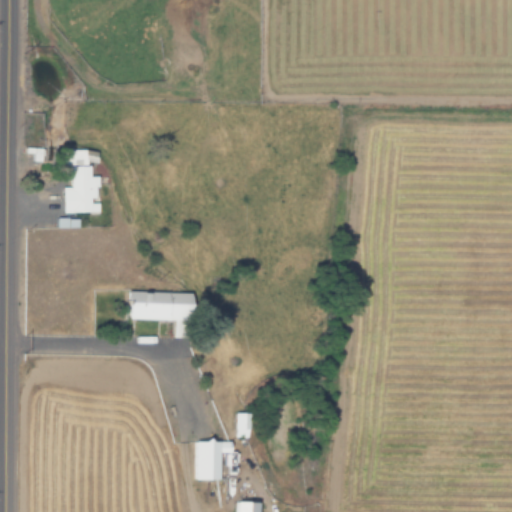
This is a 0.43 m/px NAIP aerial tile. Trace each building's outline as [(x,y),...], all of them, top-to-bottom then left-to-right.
[(65,186),(57,186),(57,213),(94,212),(93,175),(84,175),(84,165),(64,165),(65,186)] [(118,319),(182,320),(183,291),(118,291),(118,319)] [(229,436),(241,436),(241,412),(229,412),(229,436)] [(214,478),(214,450),(222,450),(222,439),(188,439),(188,478),(214,478)] [(228,511),(251,511),(251,499),(228,499),(228,511)]
